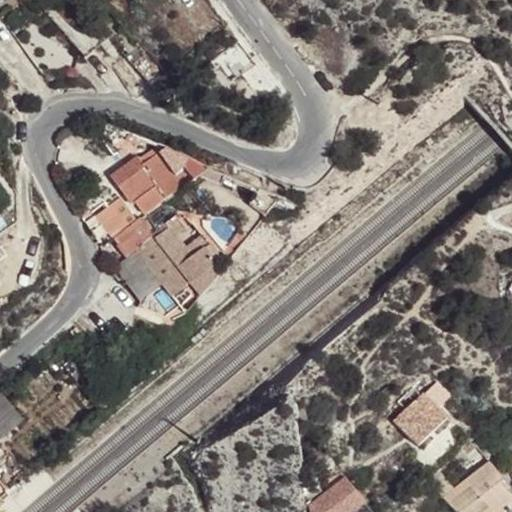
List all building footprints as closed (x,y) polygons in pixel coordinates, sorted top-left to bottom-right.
[(143,165),(160,152),(156,147),(139,159),(143,165)] [(174,156),(172,154),(165,150),(161,152),(171,165),(177,161),(178,161),(174,156)] [(146,215),(192,181),(177,161),(171,165),(161,152),(160,152),(143,165),(139,159),(138,157),(112,176),(123,190),(124,190),(133,204),(134,203),(136,201),(146,215)] [(207,169),(190,159),(183,165),(195,179),(207,169)] [(121,197),(108,179),(95,188),(108,207),(121,198),(121,197)] [(114,240),(137,221),(121,198),(108,207),(96,216),(114,240)] [(176,237),(186,229),(176,216),(166,224),(169,228),(176,237)] [(153,237),(154,236),(141,218),(137,221),(114,240),(127,258),(138,249),(153,237)] [(221,268),(217,263),(222,258),(214,248),(203,235),(185,249),(176,237),(169,228),(155,240),(153,237),(138,249),(148,263),(164,284),(173,297),(189,285),(198,296),(215,275),(221,268)] [(164,284),(148,263),(139,270),(156,290),(164,284)] [(0,297),(2,300),(18,289),(3,266),(0,267),(0,297)] [(141,301),(156,290),(139,270),(125,279),(141,301)] [(448,419),(438,409),(450,396),(437,384),(425,396),(423,394),(394,422),(418,447),(448,419)] [(468,454),(476,446),(472,442),(471,442),(455,457),(460,462),(468,454)] [(499,511),(506,507),(511,501),(511,497),(502,484),(505,481),(490,462),(467,481),(491,511),(499,511)] [(491,511),(467,481),(454,491),(440,472),(429,482),(454,511),(491,511)] [(356,492),(346,479),(339,484),(353,502),(356,500),(352,495),(356,492)] [(0,502),(10,494),(0,481),(0,502)] [(353,502),(339,484),(307,507),(307,511),(347,511),(355,506),(353,502)] [(320,493),(315,486),(304,495),(306,503),(320,493)]
